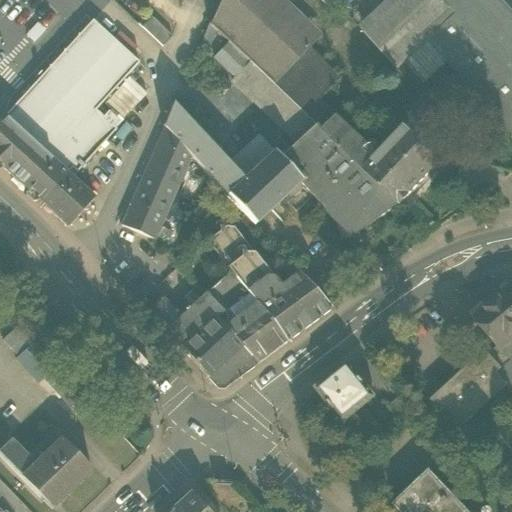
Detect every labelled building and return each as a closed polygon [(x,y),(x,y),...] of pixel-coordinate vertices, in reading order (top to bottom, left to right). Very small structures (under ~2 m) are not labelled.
[(273,86),(309,48),(258,0),(220,0),(210,26),(250,64),(273,86)] [(258,0),(309,48),(321,36),(283,0),(258,0)] [(388,0),(358,28),(363,34),(400,0),(388,0)] [(447,63),(511,134),(511,32),(482,0),(400,0),(363,34),(396,70),(404,64),(428,42),(447,63)] [(511,13),(500,0),(482,0),(511,32),(511,13)] [(141,28),(161,47),(171,37),(150,18),(141,28)] [(3,117),(66,174),(71,169),(76,174),(116,130),(114,129),(103,119),(95,111),(138,64),(92,21),(5,116),(5,115),(3,117)] [(447,63),(428,42),(404,64),(423,85),(447,63)] [(213,58),(235,79),(250,64),(228,43),(213,58)] [(341,79),(309,48),(273,86),(306,117),(315,126),(322,133),(337,118),(319,101),(341,79)] [(233,82),(288,134),(306,118),(250,64),(235,79),(233,82)] [(146,95),(128,78),(104,105),(110,111),(103,119),(114,129),(146,95)] [(210,180),(226,197),(243,180),(228,164),(172,104),(162,128),(163,129),(190,158),(210,180)] [(25,189),(40,203),(66,174),(3,117),(0,120),(0,167),(24,189),(25,189)] [(306,118),(288,134),(297,143),(315,126),(306,118)] [(337,118),(322,133),(398,206),(441,161),(448,153),(432,138),(425,146),(405,127),(372,161),(362,152),(368,146),(337,118)] [(132,130),(124,123),(112,137),(118,142),(119,143),(132,130)] [(351,239),(398,206),(322,133),(315,126),(297,143),(279,159),(300,183),(299,184),(338,225),(336,227),(336,231),(344,239),(348,239),(349,238),(351,239)] [(155,240),(190,158),(163,129),(121,225),(155,240)] [(242,151),(257,168),(273,153),(257,136),(242,151)] [(118,142),(112,137),(107,143),(112,148),(118,142)] [(257,168),(242,151),(228,164),(243,180),(257,168)] [(275,206),(299,184),(300,183),(279,159),(273,153),(257,168),(243,180),(226,197),(254,226),(275,206)] [(39,203),(67,229),(94,199),(71,179),(66,174),(40,203),(39,203)] [(254,304),(285,343),(330,309),(297,274),(279,288),(253,254),(233,228),(225,227),(206,243),(227,269),(227,270),(230,273),(254,304)] [(205,295),(231,322),(254,304),(230,273),(205,295)] [(127,293),(147,313),(161,300),(162,301),(165,298),(145,277),(127,293)] [(501,349),(511,340),(511,294),(506,288),(473,315),(498,346),(501,349)] [(217,389),(222,389),(256,364),(241,347),(241,348),(223,329),(231,323),(231,322),(205,295),(179,320),(162,301),(161,300),(147,313),(146,314),(207,378),(217,389)] [(241,347),(256,364),(285,343),(254,304),(231,322),(231,323),(223,329),(241,348),(241,347)] [(1,342),(17,358),(33,343),(18,326),(1,342)] [(511,340),(501,349),(511,362),(497,374),(508,386),(511,390),(511,340)] [(57,368),(33,343),(17,358),(15,360),(38,385),(43,380),(57,368)] [(498,346),(488,355),(491,358),(501,349),(498,346)] [(458,431),(508,386),(497,374),(511,362),(501,349),(491,358),(488,355),(487,354),(479,361),(477,359),(477,358),(430,401),(430,402),(457,431),(458,431)] [(317,389),(344,423),(353,416),(375,398),(348,364),(317,389)] [(44,381),(74,413),(87,401),(57,368),(43,380),(44,381)] [(388,407),(403,423),(420,408),(405,392),(388,407)] [(355,437),(372,453),(381,444),(357,419),(353,416),(344,423),(355,437)] [(46,492),(58,504),(91,472),(61,441),(35,466),(11,441),(0,451),(0,456),(40,498),(46,492)] [(511,461),(499,473),(511,487),(511,461)] [(395,506),(400,511),(467,511),(431,472),(395,506)] [(167,511),(207,511),(190,492),(171,510),(170,510),(167,511)]
